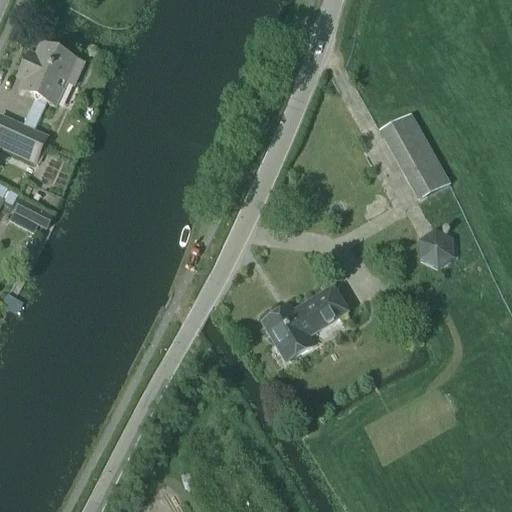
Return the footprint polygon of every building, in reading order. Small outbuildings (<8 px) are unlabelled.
[(72,89),(82,67),(40,49),(35,60),(28,57),(18,82),(24,85),(19,95),(35,102),(29,116),(38,120),(44,106),(55,111),(66,87),(72,89)] [(0,121),(0,150),(35,166),(46,142),(0,121)] [(21,203),(14,217),(38,229),(46,233),(52,220),(21,203)] [(452,243),(434,235),(418,245),(419,265),(437,274),(453,263),(452,243)] [(347,319),(345,316),(331,293),(293,317),(289,311),(263,327),(287,367),(315,350),(310,341),(347,319)]
